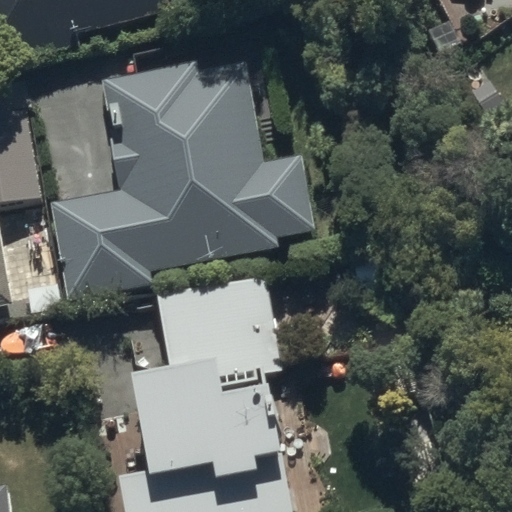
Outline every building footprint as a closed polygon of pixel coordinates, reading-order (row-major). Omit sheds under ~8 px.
[(0,0),(0,77),(84,59),(80,44),(239,9),(237,0),(0,0)] [(472,139),(511,111),(511,38),(438,90),(472,139)] [(121,199),(54,211),(70,310),(157,297),(154,282),(283,262),(281,251),(319,245),(307,171),(268,178),(252,76),(199,84),(198,74),(104,89),(121,199)] [(27,116),(0,120),(0,215),(43,208),(27,116)] [(0,317),(15,315),(0,228),(0,317)] [(271,289),(162,307),(173,379),(163,381),(165,393),(142,397),(156,481),(122,486),(126,511),(297,511),(280,406),(274,407),(270,384),(286,381),(271,289)]
